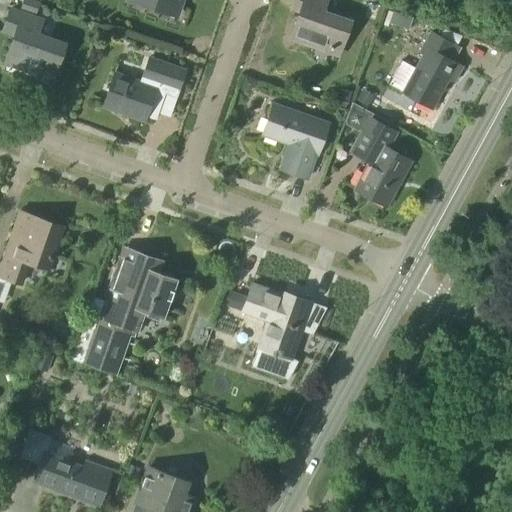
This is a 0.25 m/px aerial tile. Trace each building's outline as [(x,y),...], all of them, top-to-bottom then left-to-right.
[(26,0),(22,0),(19,10),(35,16),(39,4),(26,0)] [(138,0),(137,2),(160,11),(163,3),(178,8),(181,0),(138,0)] [(337,56),(349,21),(322,12),(326,0),(294,0),(293,2),(301,5),(290,39),(337,56)] [(54,75),(64,45),(38,35),(43,22),(9,10),(0,33),(13,38),(4,63),(24,70),(26,66),(54,75)] [(401,61),(388,84),(403,92),(402,93),(431,109),(447,79),(452,82),(461,67),(451,62),(458,49),(428,33),(417,53),(422,56),(415,69),(401,61)] [(179,90),(185,70),(147,57),(140,77),(138,82),(114,73),(104,101),(131,111),(129,116),(144,122),(146,117),(154,121),(157,114),(164,94),(176,98),(179,90)] [(244,76),(240,88),(247,90),(253,87),(256,80),(244,76)] [(316,154),(327,124),(273,105),(262,135),(289,144),(280,169),(306,178),(315,154),(316,154)] [(385,207),(410,162),(387,150),(397,133),(368,117),(349,149),(370,161),(354,189),(385,207)] [(47,268),(60,231),(45,226),(46,222),(19,212),(0,266),(0,276),(21,284),(29,262),(47,268)] [(104,301),(93,297),(71,360),(116,376),(132,331),(137,333),(145,312),(162,318),(176,278),(159,272),(162,262),(123,248),(104,301)] [(283,295),(251,284),(242,312),(267,320),(250,368),(287,381),(297,362),(291,358),(311,302),(284,293),(283,295)] [(225,291),(220,305),(236,311),(241,297),(225,291)] [(52,355),(39,350),(33,367),(46,372),(52,355)] [(51,439),(29,431),(20,456),(39,463),(32,482),(59,492),(60,489),(99,503),(111,471),(85,462),(83,467),(46,454),(51,439)] [(127,464),(124,472),(136,477),(139,469),(127,464)] [(190,511),(195,498),(182,493),(185,483),(145,468),(133,504),(155,511),(190,511)]
